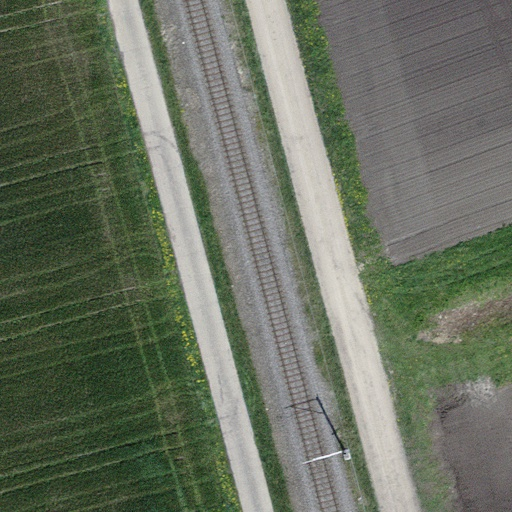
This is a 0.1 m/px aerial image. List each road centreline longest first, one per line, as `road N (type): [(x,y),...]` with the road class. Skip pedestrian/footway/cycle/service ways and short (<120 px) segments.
road 1 (track): [(257,511),(121,0)]
road 2 (track): [(400,511),(265,0)]
